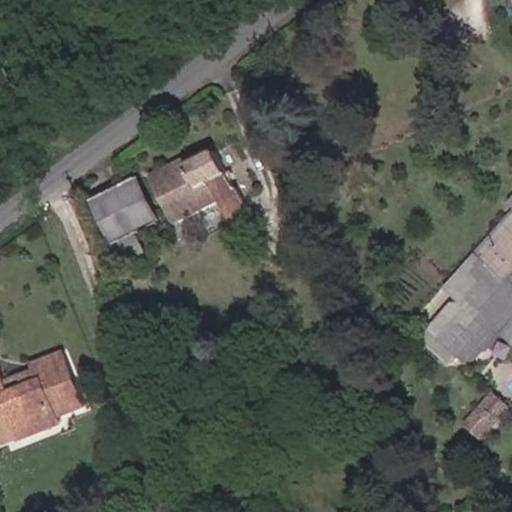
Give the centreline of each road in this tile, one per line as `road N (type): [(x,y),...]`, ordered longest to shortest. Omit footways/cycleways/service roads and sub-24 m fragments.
road 1 (track): [(187,511),(49,172)]
road 2 (unclassified): [(0,205),(291,0)]
